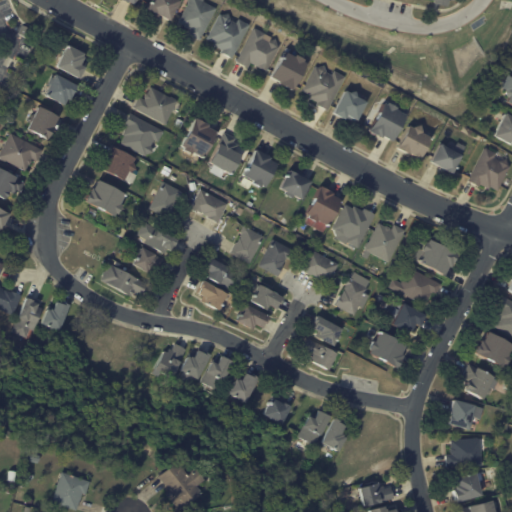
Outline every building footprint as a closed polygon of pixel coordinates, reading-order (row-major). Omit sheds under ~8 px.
[(179,0),(181,1),(170,21),(161,15),(159,18),(152,14),(154,12),(148,9),(152,0),(179,0)] [(200,40),(189,34),(192,29),(191,29),(189,29),(186,28),(186,26),(180,23),(190,3),(188,2),(189,0),(204,0),(204,1),(217,8),(200,40)] [(230,16),(231,20),(237,23),(239,19),(250,25),(233,58),(222,53),(223,50),(213,45),(214,42),(208,39),(221,14),(223,15),(229,13),(230,16)] [(258,66),(251,62),(248,67),(237,62),(255,28),(266,34),(264,38),(270,41),(276,39),(278,46),(280,47),(267,71),(258,66)] [(84,56),(84,57),(85,58),(80,65),(85,68),(79,79),(56,67),(68,45),(85,54),(84,56)] [(293,89),(280,83),(281,81),(272,76),(285,50),(295,56),(296,54),(305,58),(304,60),(307,62),(293,89)] [(328,68),(330,62),(336,65),(333,71),(328,68)] [(326,109),(317,105),(318,102),(309,97),(310,95),(303,91),(316,66),(319,68),(325,66),(327,72),(332,75),(334,71),(346,77),(328,110),(326,109)] [(77,87),(70,101),(67,99),(64,105),(45,95),(49,86),(48,85),(52,77),(54,78),(55,75),(77,86),(77,87)] [(511,105),(511,78),(508,77),(503,90),(508,92),(504,103),(511,105)] [(177,101),(165,124),(133,107),(139,97),(144,100),(145,99),(144,97),(146,94),(148,93),(151,87),(170,98),(171,97),(176,100),(176,101),(177,101)] [(357,120),(356,120),(355,122),(346,117),(345,119),(334,113),(346,90),(349,92),(355,90),(357,96),(367,102),(357,120)] [(403,123),(393,141),(384,137),(383,139),(370,132),(385,103),(388,105),(389,103),(398,108),(397,110),(407,115),(403,123)] [(57,119),(53,126),(54,127),(47,140),(27,129),(31,123),(28,121),(31,115),(33,115),(34,115),(39,107),(58,118),(57,119)] [(153,141),(151,145),(153,152),(146,153),(145,155),(121,142),(124,135),(122,134),(127,125),(124,123),(130,113),(163,131),(158,141),(154,139),(153,141)] [(511,116),(511,145),(494,136),(506,113),(511,116)] [(175,125),(178,118),(184,120),(180,128),(175,125)] [(206,124),(209,125),(208,127),(216,131),(202,157),(192,152),(191,153),(184,149),(185,147),(181,145),(195,118),(206,124)] [(421,127),(423,132),(422,133),(431,138),(421,158),(409,153),(409,154),(398,148),(409,126),(414,128),(414,127),(420,125),(421,127)] [(225,134),(235,139),(235,140),(237,141),(236,144),(237,145),(234,151),(241,154),(231,173),(224,169),(220,177),(209,172),(213,164),(209,161),(224,133),(225,134)] [(42,152),(37,161),(32,159),(31,160),(31,162),(30,165),(28,166),(25,172),(22,170),(21,171),(0,159),(0,156),(11,134),(43,151),(42,152)] [(445,170),(444,169),(443,171),(437,168),(438,165),(431,161),(440,143),(452,150),(456,141),(463,145),(458,153),(461,155),(452,173),(445,170)] [(127,173),(123,179),(101,168),(105,161),(106,162),(108,158),(107,157),(113,146),(135,158),(132,163),(133,163),(135,169),(129,171),(128,170),(127,173)] [(487,148),(497,154),(495,158),(500,161),(501,160),(507,159),(510,166),(509,166),(511,167),(498,191),(491,187),(489,189),(481,184),(480,187),(469,181),(486,148),(487,148)] [(256,150),(271,158),(269,160),(277,164),(265,187),(261,185),(260,187),(252,183),(253,181),(242,175),(255,150),(256,150)] [(25,183),(20,194),(17,192),(15,196),(10,193),(6,200),(0,197),(0,169),(25,182),(25,183)] [(301,176),(311,181),(301,199),(294,196),(293,199),(284,195),(286,191),(280,188),(290,170),(301,176)] [(124,194),(119,203),(121,204),(117,213),(114,212),(113,215),(84,200),(89,191),(91,187),(93,188),(97,180),(124,193),(124,194)] [(196,181),(197,188),(191,190),(189,183),(196,181)] [(177,203),(176,204),(175,203),(172,209),(173,209),(168,218),(149,208),(163,182),(182,192),(177,203)] [(329,188),(334,191),(333,194),(342,198),(329,224),(327,223),(323,231),(306,222),(310,214),(307,212),(321,184),(329,188)] [(217,223),(207,217),(208,217),(203,214),(203,213),(201,212),(201,213),(197,211),(197,212),(190,209),(200,190),(227,205),(217,223)] [(355,207),(363,211),(364,208),(375,214),(358,247),(346,241),(345,243),(335,238),(336,236),(335,229),(333,228),(345,204),(352,208),(354,206),(355,207)] [(9,216),(2,230),(0,229),(0,210),(9,215),(9,216)] [(177,241),(171,251),(166,249),(164,253),(144,242),(145,239),(137,234),(143,222),(157,230),(158,228),(178,239),(177,241)] [(294,222),(299,225),(296,230),(291,228),(294,222)] [(380,224),(385,226),(387,226),(390,227),(391,229),(392,230),(394,224),(405,230),(389,261),(370,252),(365,250),(366,248),(365,247),(368,242),(369,242),(379,223),(380,224)] [(259,246),(250,263),(231,252),(237,243),(240,238),(241,238),(241,237),(240,237),(242,233),(241,233),(245,226),(264,237),(259,246)] [(118,234),(121,228),(126,230),(123,237),(118,234)] [(288,256),(288,257),(287,256),(286,259),(285,258),(284,260),(285,260),(282,265),(283,266),(278,275),(259,265),(272,239),(292,250),(288,256)] [(448,265),(443,275),(410,257),(414,248),(419,251),(424,242),(426,243),(428,239),(456,254),(450,266),(448,265)] [(164,261),(159,272),(151,268),(149,272),(133,264),(142,246),(156,253),(155,254),(165,259),(164,261)] [(304,247),(310,250),(307,257),(301,255),(304,247)] [(322,280),(322,279),(318,277),(318,278),(301,269),(312,249),(339,264),(329,283),(322,280)] [(206,263),(210,256),(228,265),(227,268),(238,273),(230,289),(219,283),(219,282),(207,275),(210,270),(204,268),(206,263)] [(146,285),(141,294),(133,290),(130,296),(100,280),(109,263),(147,284),(146,285)] [(442,284),(436,295),(431,292),(431,293),(431,295),(431,298),(428,298),(425,305),(389,286),(393,278),(402,283),(410,267),(442,284)] [(362,297),(354,314),(335,305),(340,294),(341,295),(346,285),(345,284),(348,278),(365,287),(361,294),(364,295),(362,297)] [(227,293),(219,310),(201,301),(203,295),(196,292),(202,280),(227,293)] [(261,284),(284,296),(277,308),(270,304),(267,308),(250,299),(259,283),(261,284)] [(0,288),(10,292),(11,293),(11,292),(21,296),(14,316),(0,310),(0,288)] [(385,298),(384,301),(378,299),(380,293),(386,296),(385,298)] [(511,334),(495,325),(499,318),(496,316),(501,307),(498,306),(505,295),(511,298),(511,334)] [(36,304),(38,305),(37,308),(42,309),(34,331),(30,330),(26,339),(12,333),(18,316),(19,317),(26,299),(34,302),(33,303),(36,304)] [(269,318),(263,328),(256,324),(253,329),(237,320),(246,303),(270,315),(269,318)] [(425,317),(420,325),(415,323),(411,330),(410,330),(409,333),(392,323),(397,314),(392,312),(395,307),(400,309),(403,303),(426,314),(425,317)] [(67,305),(69,306),(59,332),(41,325),(47,310),(50,312),(51,310),(54,311),(56,304),(62,306),(63,304),(67,305)] [(315,335),(317,331),(310,327),(316,316),(341,330),(333,346),(315,336),(315,335)] [(406,343),(401,354),(403,354),(397,367),(368,353),(370,349),(368,348),(372,340),(375,341),(379,331),(406,343)] [(474,352),(481,340),(483,341),(488,332),(511,344),(511,349),(508,356),(510,357),(506,366),(504,365),(502,368),(474,352)] [(327,369),(310,360),(311,357),(307,354),(308,352),(302,349),(307,339),(319,345),(320,344),(336,352),(327,369)] [(177,347),(185,351),(171,378),(154,369),(164,352),(167,354),(168,352),(171,354),(175,346),(177,347)] [(199,350),(203,352),(204,350),(210,354),(197,378),(196,378),(195,379),(192,378),(189,383),(180,379),(184,371),(181,369),(188,355),(191,357),(191,356),(194,357),(198,349),(199,350)] [(224,357),(233,362),(218,391),(201,382),(212,361),(218,364),(222,356),(224,357)] [(494,377),(492,379),(497,382),(492,390),(490,389),(490,391),(488,394),(485,395),(483,399),(464,389),(467,382),(463,379),(464,376),(462,375),(467,364),(475,368),(476,367),(494,377)] [(248,374),(252,376),(253,375),(260,378),(247,402),(229,393),(237,379),(240,380),(240,379),(242,380),(246,373),(248,374)] [(280,402),(284,404),(285,402),(291,406),(282,423),(264,414),(273,398),(280,402)] [(472,406),(470,416),(471,417),(470,423),(469,423),(467,428),(446,423),(448,415),(444,414),(446,409),(448,410),(451,399),(473,405),(472,406)] [(322,410),(331,415),(316,444),(299,435),(310,414),(315,417),(319,409),(322,410)] [(337,420),(342,423),(342,424),(346,426),(341,434),(343,435),(343,436),(345,438),(338,451),(322,443),(335,419),(337,420)] [(486,451),(482,451),(483,466),(447,467),(447,454),(452,454),(451,452),(451,448),(452,447),(452,440),(487,439),(487,450),(486,451)] [(27,461),(28,452),(40,455),(38,463),(27,461)] [(169,497),(166,493),(171,489),(160,476),(179,461),(189,473),(196,467),(206,479),(198,486),(202,492),(179,510),(169,497)] [(8,481),(9,471),(16,472),(15,481),(8,481)] [(87,493),(86,493),(83,492),(77,510),(52,501),(62,471),(91,481),(87,493)] [(478,473),(483,494),(458,501),(454,488),(457,488),(456,484),(458,484),(457,477),(477,471),(478,473)] [(390,488),(393,498),(363,505),(359,487),(377,482),(378,486),(382,485),(383,488),(390,486),(390,488)] [(493,502),(495,511),(458,511),(458,509),(492,500),(493,502)]
